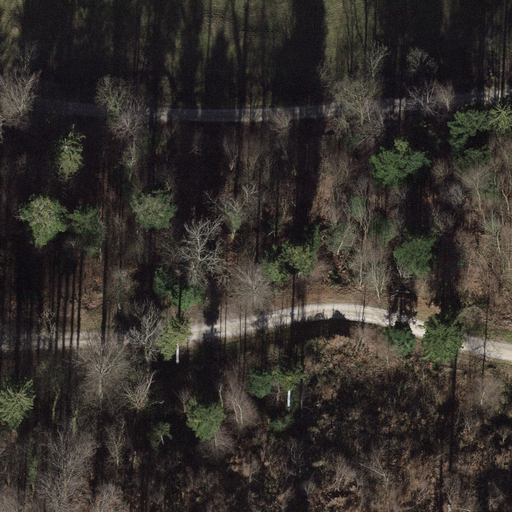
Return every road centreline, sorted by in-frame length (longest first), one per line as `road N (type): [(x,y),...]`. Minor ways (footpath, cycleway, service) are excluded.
road 1 (track): [(0,340),(259,322),(323,305),(385,311),(511,351)]
road 2 (track): [(511,99),(375,109),(0,105)]
